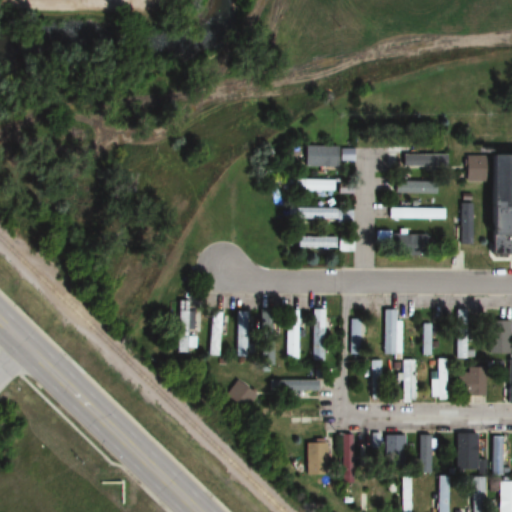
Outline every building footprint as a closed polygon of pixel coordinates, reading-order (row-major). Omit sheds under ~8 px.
[(284,147),(284,163),(335,164),(335,148),(284,147)] [(403,149),(404,156),(386,156),(387,169),(444,168),(443,155),(415,156),(415,149),(403,149)] [(511,157),(461,157),(461,183),(481,183),(481,238),(487,238),(487,256),(511,256),(511,157)] [(331,180),(285,180),(285,191),(331,191),(331,180)] [(386,193),(436,193),(436,182),(386,182),(386,193)] [(285,220),(333,220),(333,209),(285,209),(285,220)] [(386,220),(441,220),(441,209),(386,209),(386,220)] [(386,234),(386,256),(426,256),(426,234),(386,234)] [(331,238),(293,238),(293,250),(331,250),(331,238)] [(351,238),(336,238),(336,252),(351,252),(351,238)] [(310,309),(310,353),(323,353),(323,309),(310,309)] [(467,309),(453,309),(453,357),(468,357),(467,309)] [(300,357),(299,310),(285,310),(286,357),(300,357)] [(235,348),(245,348),(245,311),(235,311),(235,348)] [(220,355),(220,313),(208,312),(207,355),(220,355)] [(257,316),(257,346),(274,346),(274,316),(257,316)] [(358,355),(358,319),(348,319),(348,355),(358,355)] [(486,320),(486,354),(507,354),(507,320),(486,320)] [(416,355),(430,355),(430,325),(416,325),(416,355)] [(443,400),(443,359),(430,359),(430,400),(443,400)] [(412,360),(398,360),(398,401),(412,401),(412,360)] [(378,383),(378,361),(367,361),(367,383),(378,383)] [(482,368),(457,368),(457,396),(482,396),(482,368)] [(251,391),(236,380),(225,395),(239,406),(251,391)] [(315,407),(262,407),(262,419),(315,419),(315,407)] [(474,469),(474,432),(452,432),(452,469),(474,469)] [(416,473),(429,473),(429,435),(416,435),(416,473)] [(489,474),(500,474),(500,435),(489,435),(489,474)] [(392,454),(403,452),(400,438),(389,440),(392,454)] [(324,441),(303,441),(303,474),(324,474),(324,441)] [(398,511),(406,511),(406,475),(398,475),(398,511)] [(370,511),(371,477),(362,477),(361,511),(370,511)] [(444,511),(445,477),(434,477),(432,511),(444,511)] [(467,511),(482,511),(483,477),(468,477),(467,511)] [(511,511),(511,482),(495,482),(495,511),(511,511)]
